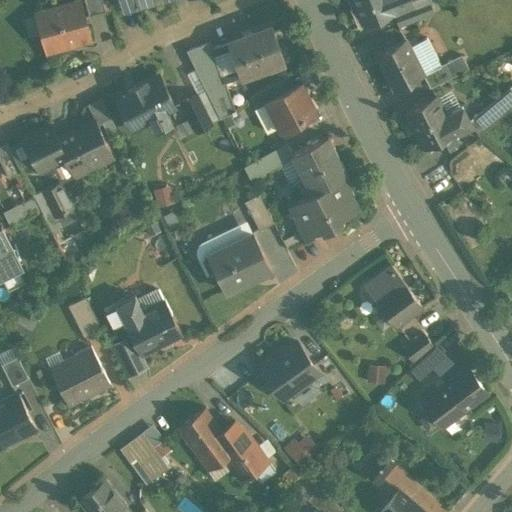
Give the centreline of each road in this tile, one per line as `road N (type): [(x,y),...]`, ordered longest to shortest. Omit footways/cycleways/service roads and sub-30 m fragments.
road 1 (residential): [(410,211),(0,510)]
road 2 (residential): [(242,0),(0,109)]
road 3 (tertiary): [(410,211),(308,0)]
road 4 (tertiary): [(511,365),(410,211)]
